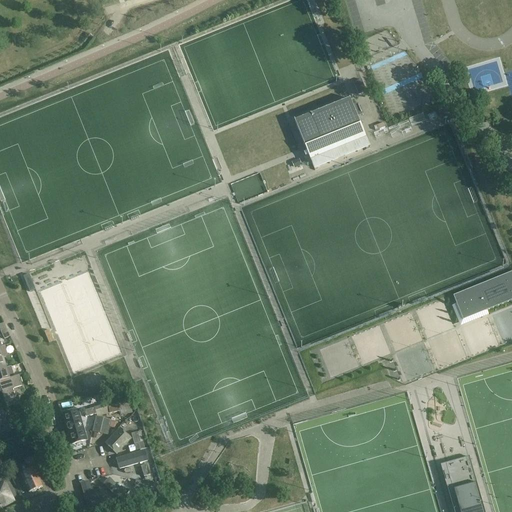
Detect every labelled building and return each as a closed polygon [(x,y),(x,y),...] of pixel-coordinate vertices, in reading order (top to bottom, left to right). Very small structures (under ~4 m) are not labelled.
[(353,83),(358,96),(366,93),(361,80),(353,83)] [(353,107),(350,99),(294,122),(305,149),(310,162),(311,161),(314,169),(338,159),(335,151),(342,149),(345,156),(369,147),(366,139),(358,118),(362,116),(357,105),(353,107)] [(463,321),(511,300),(511,272),(453,297),(463,321)] [(29,275),(24,277),(30,293),(36,290),(29,275)] [(49,331),(44,333),(49,344),(54,342),(49,331)] [(0,359),(3,359),(8,357),(5,346),(1,347),(0,347),(0,359)] [(0,382),(10,379),(14,377),(11,367),(6,369),(0,370),(0,382)] [(20,376),(14,377),(10,379),(0,382),(0,387),(5,404),(6,403),(15,400),(16,400),(13,390),(23,387),(20,376)] [(108,408),(115,406),(114,401),(110,402),(110,400),(115,399),(114,391),(98,395),(101,406),(103,409),(108,408)] [(496,397),(499,414),(511,412),(511,400),(506,401),(503,396),(496,397)] [(96,415),(95,408),(84,411),(86,418),(96,415)] [(0,424),(10,419),(5,409),(0,411),(0,424)] [(70,447),(88,442),(78,410),(61,415),(70,447)] [(96,417),(92,432),(108,436),(109,428),(111,421),(96,417)] [(120,429),(105,444),(116,455),(131,440),(120,429)] [(38,439),(48,435),(46,430),(36,434),(38,439)] [(131,435),(134,445),(140,443),(137,433),(131,435)] [(120,470),(147,462),(145,453),(117,460),(120,470)] [(24,461),(28,471),(21,475),(29,493),(42,487),(35,471),(45,466),(39,454),(24,461)] [(483,511),(468,457),(446,464),(459,511),(483,511)] [(147,465),(141,467),(144,477),(151,475),(147,465)] [(130,500),(126,496),(129,492),(125,487),(121,491),(110,479),(103,485),(123,506),(130,500)] [(151,485),(136,481),(133,489),(148,494),(151,485)] [(0,507),(12,501),(8,492),(4,484),(0,485),(0,507)] [(95,511),(96,511),(105,510),(99,486),(89,488),(95,511)] [(144,497),(134,500),(136,506),(146,503),(144,497)] [(125,511),(135,508),(134,503),(124,507),(125,511)]
